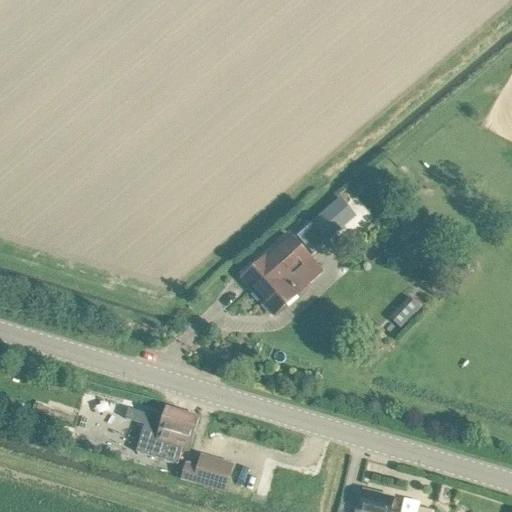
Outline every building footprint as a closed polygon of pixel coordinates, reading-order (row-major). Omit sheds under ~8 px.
[(312,224),(296,238),(311,255),(327,241),(322,235),(349,211),(339,200),(312,224)] [(402,210),(392,219),(408,236),(418,227),(402,210)] [(288,283),(312,263),(291,238),(257,266),(242,279),(274,315),(298,294),(288,283)] [(410,299),(403,306),(413,316),(420,309),(410,299)] [(182,449),(188,451),(198,418),(165,408),(162,419),(128,409),(125,419),(144,425),(136,452),(177,465),(182,449)] [(225,494),(234,465),(200,455),(197,467),(186,463),(182,481),(225,494)] [(389,511),(393,498),(364,491),(359,510),(356,509),(354,511),(389,511)]
